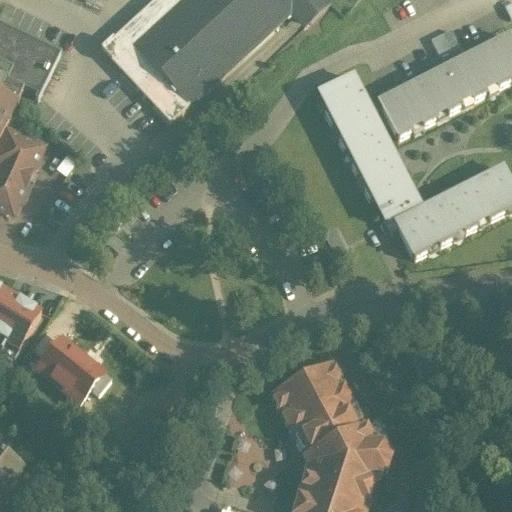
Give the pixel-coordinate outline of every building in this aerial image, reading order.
[(158,0),(152,5),(100,55),(170,128),(193,107),(290,19),(304,34),(333,8),(324,0),(158,0)] [(56,60),(0,32),(0,69),(11,75),(6,87),(22,95),(36,102),(56,60)] [(434,43),(442,59),(462,49),(454,33),(434,43)] [(483,53),(368,112),(371,119),(381,115),(396,145),(411,137),(408,131),(418,126),(421,132),(436,125),(433,119),(443,114),(446,119),(461,112),(458,106),(468,101),(471,107),(486,99),(483,93),(493,88),(496,94),(511,86),(508,80),(511,78),(511,49),(507,40),(483,53)] [(0,69),(0,141),(7,127),(22,95),(6,87),(11,75),(0,69)] [(368,112),(352,81),(320,98),(321,101),(315,104),(316,105),(322,102),(327,113),(322,116),(331,133),(336,130),(342,140),(336,143),(343,158),(349,155),(354,165),(349,168),(356,183),(362,180),(367,190),(361,193),(369,208),(375,205),(386,227),(384,228),(382,224),(380,225),(382,229),(378,231),(380,234),(383,241),(387,239),(390,243),(391,242),(389,238),(396,234),(412,266),(427,258),(424,252),(434,247),(437,253),(452,245),(449,239),(459,234),(462,240),(477,232),(474,226),(484,221),(487,227),(505,218),(502,212),(511,207),(511,194),(501,173),(420,214),(417,208),(371,119),(368,112)] [(42,153),(4,135),(0,142),(0,216),(4,219),(14,216),(42,153)] [(332,231),(321,237),(336,267),(347,261),(332,231)] [(110,385),(60,347),(38,375),(80,409),(91,395),(98,401),(110,385)] [(330,370),(271,401),(304,464),(305,480),(294,511),(364,511),(374,482),(383,481),(388,466),(381,451),(372,452),(330,370)] [(180,392),(159,415),(172,426),(193,403),(180,392)] [(24,470),(0,453),(0,485),(8,492),(24,470)] [(0,485),(0,511),(14,511),(22,501),(8,492),(0,485)]
